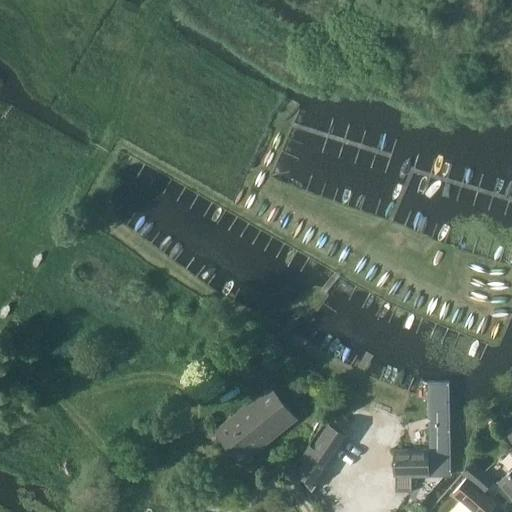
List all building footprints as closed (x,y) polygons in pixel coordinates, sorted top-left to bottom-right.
[(431,381),(432,446),(453,446),(452,381),(431,381)] [(242,461),(295,418),(271,388),(218,431),(242,461)] [(346,416),(355,403),(342,395),(334,408),(346,416)] [(486,419),(489,423),(498,416),(492,408),(491,410),(483,415),(484,416),(486,419)] [(311,493),(348,437),(332,418),(311,448),(308,446),(299,459),(302,461),(294,473),(311,493)] [(392,478),(428,478),(427,450),(392,450),(392,478)] [(482,494),(493,481),(472,463),(461,475),(482,494)] [(511,500),(511,468),(496,483),(507,494),(511,500)] [(503,511),(465,479),(451,495),(469,511),(503,511)]
